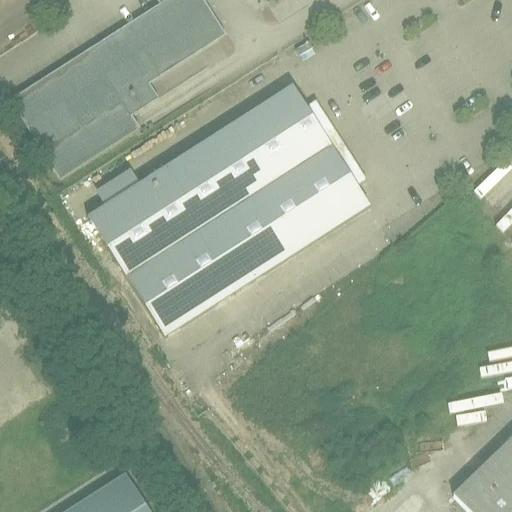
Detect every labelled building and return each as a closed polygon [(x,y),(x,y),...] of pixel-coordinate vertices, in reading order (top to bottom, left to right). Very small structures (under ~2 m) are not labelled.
[(163,8),(12,106),(62,181),(138,132),(130,119),(156,102),(148,90),(226,40),(200,0),(158,0),(159,0),(163,8)] [(289,96),(88,229),(164,344),(366,211),(289,96)] [(511,511),(511,437),(447,501),(457,511),(511,511)] [(144,511),(123,478),(69,511),(144,511)] [(418,511),(419,511),(410,500),(396,511),(418,511)]
